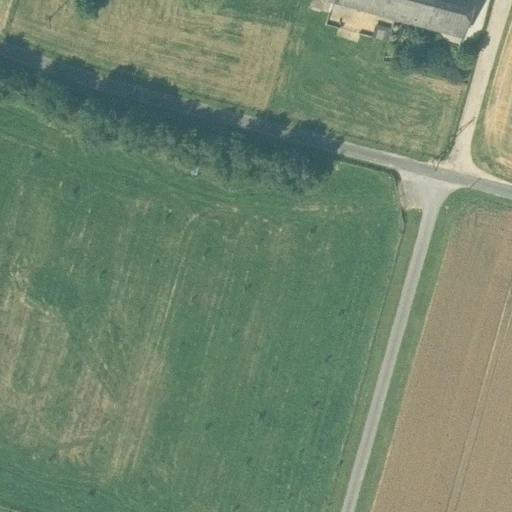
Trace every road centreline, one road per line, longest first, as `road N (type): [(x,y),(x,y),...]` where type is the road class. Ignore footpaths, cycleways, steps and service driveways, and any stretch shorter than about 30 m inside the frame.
road 1 (unclassified): [(0,48),(90,83),(511,192)]
road 2 (track): [(502,0),(455,177)]
